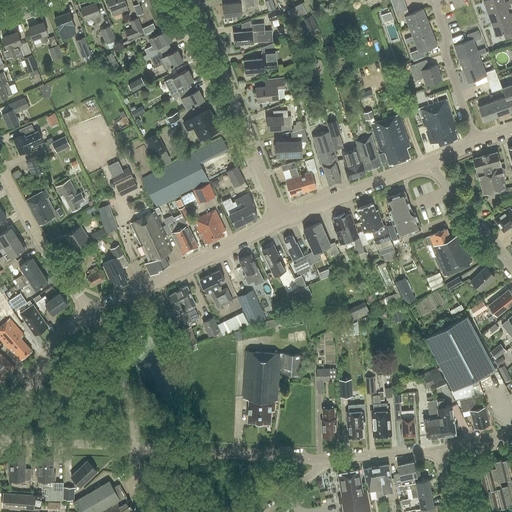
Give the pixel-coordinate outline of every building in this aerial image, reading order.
[(115,15),(126,11),(123,3),(125,2),(124,0),(107,0),(111,8),(112,7),(115,15)] [(246,7),(254,7),(253,0),(240,0),(241,3),(223,4),(224,17),(242,15),(242,12),(247,12),(246,7)] [(276,8),(273,0),(267,0),(265,1),(269,10),(276,8)] [(404,0),(399,0),(393,3),(395,8),(406,4),(404,0)] [(485,0),(484,0),(488,12),(506,5),(507,8),(511,7),(510,4),(508,0),(504,2),(503,0),(485,0)] [(95,22),(100,20),(97,12),(100,12),(96,2),(81,8),(85,17),(92,15),(95,22)] [(305,2),(292,7),(296,18),(310,12),(305,2)] [(140,3),(134,5),(137,15),(144,12),(140,3)] [(406,4),(395,8),(397,14),(408,10),(406,4)] [(511,12),(509,13),(507,8),(506,5),(488,12),(493,24),(510,17),(511,20),(511,19),(511,12)] [(408,10),(397,14),(399,21),(406,18),(410,28),(429,21),(424,9),(410,14),(408,10)] [(278,11),(268,14),(270,21),(281,17),(278,11)] [(70,12),(55,17),(63,38),(76,33),(72,22),(74,21),(70,12)] [(312,15),(305,19),(311,31),(318,28),(312,15)] [(125,30),(129,39),(144,33),(138,17),(129,20),(132,27),(125,30)] [(497,35),(503,33),(506,39),(511,36),(511,21),(511,20),(510,17),(493,24),(497,35)] [(42,42),(48,40),(45,32),(48,31),(44,21),(29,27),(33,37),(39,34),(42,42)] [(429,21),(410,28),(413,35),(405,38),(407,43),(414,40),(433,33),(429,21)] [(148,33),(159,29),(157,22),(146,26),(148,33)] [(253,40),(258,39),(258,42),(273,41),(272,31),(265,31),(264,23),(251,24),(251,31),(233,32),(234,44),(254,43),(253,40)] [(100,29),(108,49),(118,45),(110,25),(100,29)] [(151,58),(170,47),(168,42),(172,40),(166,29),(149,39),(155,49),(148,52),(151,58)] [(454,45),(459,57),(477,50),(474,40),(481,37),(478,30),(467,34),(469,39),(454,45)] [(24,54),(22,50),(19,42),(22,41),(18,31),(3,37),(7,46),(3,48),(7,58),(8,57),(10,60),(24,54)] [(437,45),(433,33),(414,40),(418,49),(410,51),(413,60),(426,55),(424,50),(437,45)] [(86,62),(94,59),(84,36),(75,39),(82,56),(84,56),(86,62)] [(63,56),(59,45),(49,48),(53,60),(63,56)] [(173,51),(170,47),(151,58),(156,67),(162,63),(166,70),(183,60),(177,49),(173,51)] [(485,47),(477,50),(459,57),(463,69),(482,63),(479,54),(487,51),(485,47)] [(263,58),(245,60),(246,70),(246,76),(255,75),(255,71),(265,70),(264,67),(277,66),(275,51),(262,52),(263,58)] [(119,66),(112,52),(106,55),(113,69),(119,66)] [(32,54),(24,57),(30,72),(38,69),(32,54)] [(426,85),(442,79),(436,64),(429,67),(426,59),(410,65),(415,80),(423,77),(426,85)] [(482,63),(463,69),(468,81),(486,74),(488,80),(498,76),(495,68),(485,72),(482,63)] [(165,81),(173,97),(182,92),(192,87),(189,82),(194,80),(188,69),(170,78),(165,81)] [(8,82),(9,82),(5,71),(0,73),(0,98),(9,95),(12,93),(8,82)] [(488,80),(490,86),(500,82),(498,76),(488,80)] [(141,77),(129,84),(134,92),(146,85),(141,77)] [(278,98),(277,88),(284,87),(283,77),(266,78),(267,85),(255,86),(256,100),(278,98)] [(502,87),(500,82),(490,86),(492,91),(502,87)] [(511,83),(502,87),(505,96),(510,110),(511,109),(511,83)] [(51,85),(42,85),(42,97),(51,97),(51,85)] [(194,91),(193,88),(192,87),(182,92),(184,97),(181,98),(187,109),(204,100),(199,89),(194,91)] [(505,96),(491,101),(496,115),(510,110),(505,96)] [(15,114),(22,111),(30,107),(26,98),(9,106),(11,110),(3,113),(9,127),(19,123),(15,114)] [(440,143),(457,137),(454,129),(457,128),(446,98),(419,107),(431,142),(438,140),(440,143)] [(483,120),(496,115),(491,101),(478,105),(483,120)] [(141,106),(131,111),(134,117),(144,112),(141,106)] [(212,134),(222,129),(218,121),(217,122),(209,108),(184,122),(188,129),(194,126),(200,138),(211,132),(212,134)] [(267,129),(284,128),(291,128),(291,120),(293,120),(292,110),(278,111),(278,116),(267,116),(267,129)] [(372,110),(364,113),(366,120),(369,119),(374,123),(372,124),(382,153),(380,154),(382,162),(388,160),(390,164),(400,161),(410,158),(406,148),(411,146),(400,115),(378,122),(373,117),(374,117),(372,110)] [(54,126),(62,122),(57,112),(49,116),(54,126)] [(177,112),(167,117),(170,123),(180,118),(177,112)] [(331,120),(328,121),(332,133),(339,131),(336,119),(331,120)] [(32,124),(20,130),(23,136),(15,139),(21,153),(31,148),(31,147),(43,141),(38,130),(36,132),(32,124)] [(275,144),(273,144),(274,152),(276,152),(276,157),(303,156),(302,141),(308,140),(303,128),(291,132),(291,140),(275,141),(275,144)] [(321,132),(313,135),(322,165),(324,165),(329,183),(335,181),(341,180),(336,161),(338,160),(337,156),(335,150),(330,134),(329,130),(321,132)] [(332,133),(330,134),(335,150),(344,147),(342,140),(339,131),(332,133)] [(146,139),(155,156),(167,149),(158,132),(146,139)] [(52,142),(56,149),(70,143),(66,135),(52,142)] [(371,135),(355,140),(358,148),(365,171),(381,165),(371,135)] [(37,146),(38,148),(54,140),(52,137),(47,139),(48,141),(37,146)] [(209,180),(201,164),(228,150),(222,138),(195,152),(194,151),(143,177),(157,206),(209,180)] [(364,175),(359,155),(356,148),(343,152),(348,167),(346,167),(349,180),(364,175)] [(497,150),(486,153),(475,156),(473,159),(477,170),(475,172),(476,176),(479,177),(484,194),(499,189),(501,194),(500,194),(503,205),(504,205),(504,207),(511,204),(511,186),(508,188),(505,189),(503,182),(506,181),(504,174),(506,171),(505,167),(501,166),(497,150)] [(26,160),(32,175),(44,169),(38,155),(26,160)] [(308,171),(298,174),(304,190),(309,188),(316,186),(311,172),(317,170),(313,156),(304,159),(308,171)] [(304,190),(298,174),(294,161),(282,165),(283,171),(290,169),(292,176),(285,178),(290,194),(304,190)] [(234,186),(244,181),(236,165),(226,171),(234,186)] [(112,176),(121,196),(138,187),(128,167),(112,176)] [(78,194),(73,184),(70,179),(57,186),(68,208),(71,207),(72,209),(80,205),(79,203),(83,201),(79,193),(78,194)] [(209,182),(193,189),(199,202),(215,195),(209,182)] [(40,224),(55,216),(56,218),(64,214),(60,207),(55,210),(48,197),(49,196),(46,190),(27,200),(40,224)] [(239,207),(246,220),(257,214),(252,204),(254,203),(248,192),(235,199),(235,200),(239,207)] [(386,206),(392,221),(393,223),(387,226),(391,239),(419,228),(414,212),(410,209),(405,194),(401,192),(386,197),(388,205),(386,206)] [(239,207),(235,200),(232,201),(229,197),(221,201),(228,214),(230,213),(236,225),(246,220),(239,207)] [(384,224),(383,224),(376,208),(375,209),(372,202),(357,208),(362,221),(360,221),(364,232),(371,229),(377,243),(389,239),(384,224)] [(179,208),(185,220),(191,218),(184,205),(179,208)] [(511,205),(509,208),(508,207),(494,218),(504,231),(511,224),(511,205)] [(222,231),(226,230),(216,210),(195,221),(206,243),(224,234),(222,231)] [(165,253),(172,249),(154,211),(131,221),(149,260),(146,262),(152,273),(160,269),(159,268),(170,262),(165,253)] [(340,243),(358,236),(350,213),(345,215),(344,213),(333,217),(336,224),(333,225),(340,243)] [(117,216),(106,218),(109,230),(120,227),(117,216)] [(178,222),(177,222),(175,219),(163,225),(167,233),(173,230),(184,253),(192,249),(178,222)] [(184,219),(178,222),(192,249),(199,245),(188,223),(186,224),(184,219)] [(312,225),(322,248),(327,246),(331,255),(332,254),(336,261),(342,258),(334,241),(330,243),(321,222),(312,225)] [(6,247),(21,237),(14,225),(9,228),(10,229),(2,234),(0,231),(0,249),(5,246),(6,247)] [(322,248),(312,225),(304,229),(313,250),(308,252),(313,262),(321,259),(317,250),(322,248)] [(83,240),(83,239),(88,235),(85,230),(83,231),(79,226),(67,235),(74,246),(83,240)] [(444,275),(472,263),(459,233),(450,237),(446,227),(425,235),(428,244),(430,243),(444,275)] [(103,228),(92,233),(95,240),(106,235),(103,228)] [(311,267),(310,264),(313,262),(308,252),(304,254),(298,241),(297,241),(294,235),(292,236),(290,234),(287,235),(286,238),(285,239),(288,248),(293,259),(295,258),(297,262),(294,263),(298,273),(300,272),(301,273),(309,270),(308,268),(311,267)] [(28,247),(21,237),(6,247),(10,253),(0,259),(6,267),(13,263),(18,259),(15,254),(23,249),(23,250),(28,247)] [(389,239),(378,243),(377,244),(380,250),(392,245),(389,239)] [(126,273),(118,256),(123,254),(119,244),(111,248),(115,257),(104,262),(112,279),(114,278),(118,286),(128,281),(124,274),(126,273)] [(393,245),(380,250),(381,255),(382,254),(385,261),(397,257),(393,245)] [(274,275),(285,269),(275,246),(273,247),(271,246),(269,247),(268,249),(263,252),(274,275)] [(88,248),(86,250),(86,253),(88,254),(91,254),(94,257),(96,255),(92,252),(92,250),(90,248),(88,248)] [(25,273),(21,276),(20,275),(16,278),(18,282),(40,267),(33,255),(25,260),(23,256),(18,259),(13,263),(16,268),(20,265),(25,273)] [(244,275),(248,285),(255,281),(257,285),(265,281),(251,255),(243,259),(239,260),(246,274),(244,275)] [(384,262),(378,265),(387,286),(393,283),(384,262)] [(92,285),(106,278),(101,268),(100,269),(98,265),(89,270),(91,274),(88,275),(92,285)] [(48,279),(40,267),(18,282),(22,288),(31,282),(35,288),(48,279)] [(472,281),(481,290),(496,276),(487,267),(472,281)] [(218,307),(233,299),(227,287),(220,291),(218,287),(222,285),(220,282),(225,279),(220,269),(201,279),(207,292),(211,291),(218,307)] [(427,278),(432,290),(445,284),(440,272),(427,278)] [(298,276),(291,279),(295,291),(302,288),(298,276)] [(459,276),(446,284),(450,290),(463,282),(459,276)] [(415,299),(405,277),(395,282),(406,304),(415,299)] [(188,285),(179,289),(191,318),(190,319),(191,319),(191,320),(199,317),(194,305),(196,304),(188,285)] [(311,290),(308,286),(299,290),(301,294),(311,290)] [(182,311),(184,318),(186,321),(191,319),(190,319),(191,318),(179,289),(170,294),(177,314),(182,311)] [(496,315),(511,301),(511,294),(507,289),(488,304),(496,315)] [(253,290),(238,297),(250,325),(266,318),(253,290)] [(54,312),(68,302),(60,291),(49,298),(45,293),(36,300),(44,311),(50,307),(54,312)] [(10,299),(16,309),(27,302),(21,292),(10,299)] [(400,292),(380,299),(382,305),(402,298),(400,292)] [(483,300),(471,308),(475,315),(487,308),(483,300)] [(346,309),(351,320),(370,312),(365,301),(346,309)] [(49,325),(34,303),(33,304),(30,306),(20,313),(35,335),(49,325)] [(461,304),(450,310),(453,315),(464,308),(461,304)] [(395,321),(402,320),(400,311),(394,313),(395,321)] [(243,312),(218,324),(223,335),(240,328),(249,324),(243,312)] [(277,317),(279,325),(304,320),(302,312),(277,317)] [(460,398),(474,395),(484,392),(478,379),(485,376),(496,370),(466,314),(425,335),(457,398),(460,398)] [(511,314),(500,323),(508,333),(511,329),(511,314)] [(221,330),(220,330),(213,317),(203,322),(210,336),(213,334),(215,337),(223,335),(221,330)] [(22,359),(33,349),(22,336),(24,334),(14,323),(12,324),(8,320),(0,327),(0,336),(9,347),(10,346),(22,359)] [(197,342),(192,327),(191,325),(180,329),(185,346),(197,342)] [(501,343),(490,351),(496,358),(506,350),(501,343)] [(279,372),(293,373),(292,377),(299,377),(301,353),(247,349),(244,397),(250,398),(248,420),(261,421),(263,422),(267,423),(268,422),(270,422),(271,409),(274,409),(275,400),(277,400),(279,372)] [(12,370),(16,366),(0,350),(0,379),(2,378),(3,379),(8,375),(5,371),(9,367),(12,370)] [(502,356),(496,360),(499,366),(505,363),(502,356)] [(498,367),(501,372),(506,369),(507,369),(504,364),(498,367)] [(438,366),(429,370),(434,383),(435,383),(437,386),(446,382),(438,366)] [(317,368),(317,392),(324,392),(324,380),(329,380),(329,377),(336,377),(336,368),(330,368),(317,368)] [(511,378),(507,369),(506,369),(501,372),(506,381),(511,378)] [(420,374),(426,388),(434,383),(429,370),(420,374)] [(376,376),(365,376),(367,393),(376,392),(375,380),(374,381),(374,377),(376,377),(376,376)] [(349,396),(348,379),(339,379),(340,396),(349,396)] [(474,395),(460,398),(463,410),(470,408),(470,411),(469,412),(470,416),(472,417),(474,426),(488,423),(483,400),(475,402),(474,395)] [(401,397),(394,397),(395,418),(402,417),(403,434),(415,433),(414,410),(401,410),(401,397)] [(436,399),(441,434),(456,433),(455,429),(455,423),(453,414),(452,405),(445,405),(444,398),(436,399)] [(441,434),(436,399),(428,400),(430,417),(424,418),(426,436),(441,434)] [(380,402),(383,436),(388,436),(390,434),(391,434),(389,408),(387,408),(387,401),(380,402)] [(377,437),(383,436),(380,402),(374,402),(374,409),(372,409),(374,435),(376,435),(377,437)] [(365,414),(364,405),(364,403),(351,403),(351,406),(351,413),(348,414),(348,421),(347,422),(347,427),(349,427),(349,437),(352,437),(352,438),(360,437),(360,436),(362,436),(361,418),(363,418),(362,414),(365,414)] [(331,436),(338,436),(336,417),(334,417),(333,407),(323,407),(324,418),(322,418),(323,436),(325,436),(325,437),(331,437),(331,436)] [(32,469),(25,469),(25,458),(21,458),(21,454),(13,454),(13,457),(10,457),(9,479),(24,480),(32,480),(32,469)] [(64,481),(53,481),(54,459),(51,459),(51,455),(41,454),(41,458),(38,458),(37,480),(43,480),(43,487),(45,487),(44,501),(63,501),(64,481)] [(511,454),(493,459),(495,465),(476,470),(481,490),(486,488),(491,508),(511,503),(511,454)] [(82,486),(98,471),(88,460),(72,475),(82,486)] [(396,485),(399,484),(421,479),(418,468),(414,469),(413,461),(398,463),(400,471),(393,473),(396,485)] [(389,464),(376,466),(378,480),(380,479),(383,494),(384,493),(385,497),(387,497),(387,493),(385,493),(385,492),(393,490),(392,484),(390,485),(389,477),(391,477),(389,464)] [(378,480),(376,466),(364,468),(366,481),(368,480),(369,490),(375,489),(376,493),(379,493),(380,498),(385,497),(384,493),(383,494),(380,479),(378,480)] [(363,492),(359,470),(339,473),(343,496),(339,496),(340,504),(342,503),(343,511),(370,511),(367,491),(363,492)] [(413,496),(430,492),(427,478),(421,479),(399,484),(400,490),(408,488),(408,490),(411,489),(413,496)] [(134,508),(120,484),(114,488),(110,481),(75,502),(80,511),(99,511),(101,511),(102,511),(131,511),(130,510),(134,508)] [(75,487),(64,487),(64,499),(74,499),(75,487)] [(418,496),(420,507),(433,505),(430,492),(413,496),(413,497),(418,496)] [(35,494),(24,493),(5,493),(4,507),(34,508),(34,507),(42,507),(42,495),(35,495),(35,494)]
